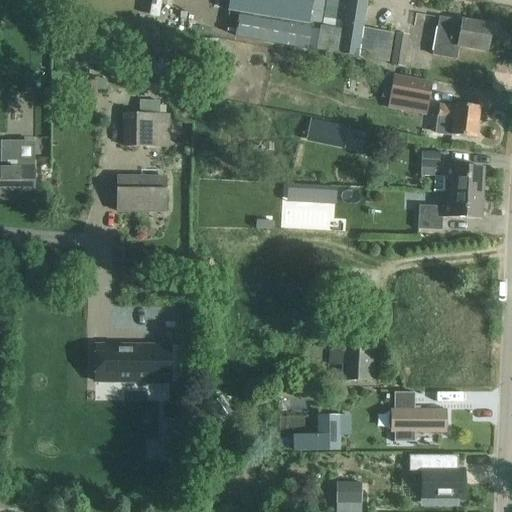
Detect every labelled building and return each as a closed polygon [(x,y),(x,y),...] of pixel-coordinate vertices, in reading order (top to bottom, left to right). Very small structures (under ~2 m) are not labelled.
[(229,0),(228,12),(310,25),(313,0),(229,0)] [(329,0),(325,27),(320,26),(319,32),(311,31),(311,29),(242,17),(238,37),(385,63),(390,32),(377,30),(376,35),(363,33),(369,0),(329,0)] [(491,27),(439,17),(433,55),(456,60),(459,46),(487,51),(491,27)] [(410,35),(396,33),(391,66),(405,68),(410,35)] [(217,41),(205,41),(204,69),(216,70),(217,41)] [(82,96),(99,97),(100,78),(82,77),(82,96)] [(431,83),(393,77),(389,100),(428,107),(431,83)] [(451,136),(476,139),(479,108),(455,105),(455,106),(441,104),(439,121),(453,122),(451,136)] [(146,148),(148,113),(127,112),(125,147),(146,148)] [(308,136),(323,140),(327,122),(311,119),(308,136)] [(433,192),(449,193),(449,192),(482,194),(483,168),(445,167),(445,153),(423,152),(421,174),(421,177),(434,177),(433,192)] [(33,156),(1,156),(1,166),(0,165),(0,196),(4,197),(4,199),(19,199),(19,198),(31,198),(33,156)] [(115,178),(116,212),(166,212),(166,178),(115,178)] [(336,187),(304,185),(303,203),(335,205),(336,187)] [(481,220),(482,194),(449,192),(449,193),(448,202),(442,208),(419,206),(418,230),(441,231),(443,217),(481,220)] [(257,221),(257,229),(273,229),(273,221),(257,221)] [(339,381),(351,381),(370,382),(373,329),(369,329),(369,316),(332,315),(330,345),(334,345),(333,349),(328,349),(327,363),(341,363),(339,381)] [(98,349),(97,385),(172,386),(172,350),(98,349)] [(414,433),(446,433),(446,412),(414,412),(414,396),(395,396),(395,412),(392,412),(392,433),(395,433),(395,443),(414,443),(414,433)] [(231,413),(221,398),(213,403),(224,418),(231,413)] [(220,419),(214,411),(207,416),(213,424),(220,419)] [(319,416),(319,451),(339,451),(339,416),(319,416)] [(447,455),(396,455),(396,472),(425,472),(425,499),(467,499),(467,469),(447,469),(447,455)] [(261,466),(261,482),(299,481),(299,465),(261,466)] [(337,483),(337,503),(361,504),(361,484),(337,483)]
